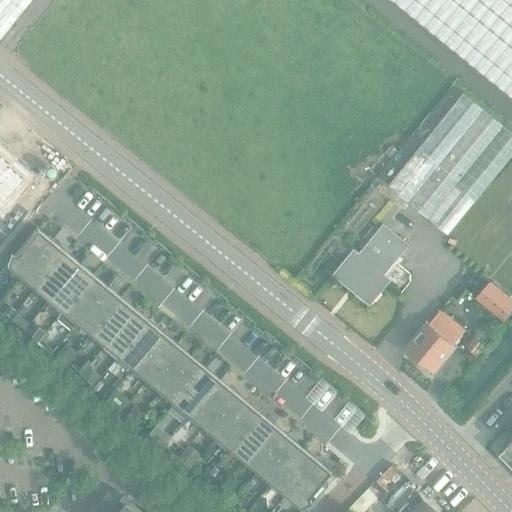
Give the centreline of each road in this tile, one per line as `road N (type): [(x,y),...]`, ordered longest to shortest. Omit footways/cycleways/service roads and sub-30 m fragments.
road 1 (tertiary): [(417,415),(0,75)]
road 2 (residential): [(54,214),(368,463)]
road 3 (residential): [(0,382),(106,481)]
